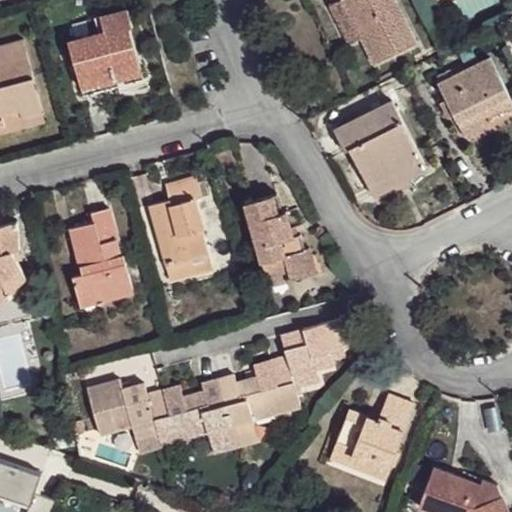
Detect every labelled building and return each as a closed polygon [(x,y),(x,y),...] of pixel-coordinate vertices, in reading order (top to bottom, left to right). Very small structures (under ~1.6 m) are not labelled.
[(343,42),(359,39),(342,0),(330,0),(324,4),(343,42)] [(390,0),(342,0),(359,39),(371,59),(408,40),(390,0)] [(96,31),(62,39),(78,95),(137,79),(121,31),(130,29),(122,6),(92,14),(96,31)] [(487,57),(437,78),(464,133),(480,125),(476,116),(509,101),(487,57)] [(34,74),(0,82),(0,126),(6,125),(3,112),(21,107),(23,116),(44,109),(34,74)] [(393,103),(338,127),(349,150),(356,147),(370,182),(421,161),(393,103)] [(421,161),(370,182),(378,193),(425,170),(421,161)] [(160,247),(170,244),(175,268),(206,258),(190,206),(201,201),(194,184),(165,193),(170,200),(150,207),(160,247)] [(272,190),(241,199),(265,273),(287,267),(289,279),(317,267),(307,238),(301,240),(296,224),(290,226),(286,205),(277,209),(272,190)] [(73,275),(85,308),(131,291),(104,210),(87,212),(90,223),(67,229),(82,272),(73,275)] [(0,224),(0,297),(23,280),(0,256),(0,252),(8,249),(8,222),(0,224)] [(287,267),(265,273),(268,286),(289,279),(287,267)] [(341,316),(277,334),(285,359),(271,362),(276,383),(294,380),(323,373),(321,364),(338,359),(335,346),(347,343),(341,316)] [(123,388),(121,379),(91,388),(103,435),(130,426),(136,440),(160,434),(162,444),(207,432),(212,446),(257,435),(254,419),(299,407),(294,380),(276,383),(271,362),(252,366),(255,380),(236,385),(233,374),(200,383),(202,390),(183,395),(180,384),(149,392),(145,381),(123,388)] [(349,411),(333,447),(389,469),(416,404),(390,395),(379,419),(349,411)] [(333,447),(329,460),(384,482),(389,469),(333,447)] [(0,499),(27,510),(40,475),(0,460),(0,499)] [(435,466),(420,507),(432,511),(511,511),(511,501),(508,492),(495,501),(484,483),(435,466)]
